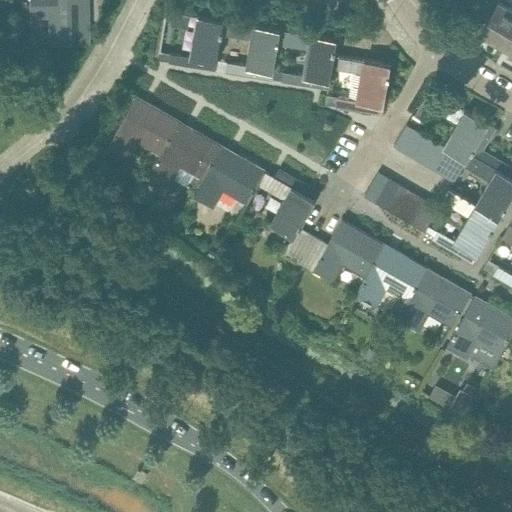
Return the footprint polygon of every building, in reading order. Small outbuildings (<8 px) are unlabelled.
[(87,42),(86,0),(27,0),(28,3),(28,15),(52,15),(52,42),(87,42)] [(504,44),(511,29),(511,7),(499,0),(481,31),(504,44)] [(28,3),(19,3),(19,16),(28,15),(28,3)] [(192,55),(171,51),(170,60),(216,68),(222,33),(223,29),(222,29),(223,18),(199,14),(192,55)] [(278,37),(280,28),(223,18),(222,29),(223,29),(222,33),(253,38),(249,64),(227,61),(226,69),(273,77),(274,68),(278,42),(279,42),(280,38),(278,37)] [(337,37),(280,28),(278,37),(280,38),(279,42),(309,47),(305,74),(284,70),(282,79),(329,87),(333,63),(335,53),(335,52),(336,52),(337,47),(336,47),(337,37)] [(171,51),(160,50),(159,58),(170,60),(171,51)] [(391,62),(335,53),(333,63),(338,64),(337,68),(363,72),(359,99),(337,95),(336,104),(383,112),(389,77),(390,77),(391,72),(390,72),(391,62)] [(274,68),(273,77),(277,78),(282,79),(284,70),(274,68)] [(445,145),(444,147),(446,148),(456,154),(466,159),(470,152),(477,156),(482,149),(495,126),(432,89),(416,115),(424,119),(432,106),(459,122),(445,145)] [(328,94),(327,102),(336,104),(337,95),(328,94)] [(138,139),(161,152),(180,120),(137,95),(108,145),(128,156),(138,139)] [(204,177),(223,145),(180,120),(161,152),(151,170),(171,181),(181,163),(204,177)] [(405,151),(418,129),(407,122),(394,144),(405,151)] [(414,156),(428,134),(418,129),(405,151),(414,156)] [(425,163),(437,140),(428,134),(414,156),(425,163)] [(434,168),(446,148),(444,147),(445,145),(437,140),(425,163),(434,168)] [(259,182),(266,170),(223,145),(204,177),(194,194),(213,206),(224,188),(248,202),(259,182)] [(444,174),(456,154),(446,148),(434,168),(444,174)] [(511,194),(511,166),(482,149),(477,156),(470,152),(466,159),(463,165),(490,180),(476,204),(499,217),(504,209),(505,209),(507,205),(506,204),(511,194)] [(456,154),(444,174),(454,180),(463,165),(466,159),(456,154)] [(320,191),(312,187),(279,168),(275,175),(266,170),(259,182),(286,198),(272,222),(293,234),(284,251),(294,256),(308,231),(301,227),(303,222),(302,222),(320,191)] [(375,199),(389,177),(378,171),(365,193),(375,199)] [(385,205),(398,183),(389,177),(375,199),(385,205)] [(395,211),(408,188),(398,183),(385,205),(395,211)] [(404,216),(418,194),(408,188),(395,211),(404,216)] [(494,225),(499,217),(476,204),(448,188),(441,200),(468,217),(455,239),(438,229),(434,236),(473,260),(491,229),(492,230),(495,226),(494,225)] [(415,222),(428,200),(418,194),(404,216),(415,222)] [(439,206),(428,200),(415,222),(426,228),(439,206)] [(367,275),(385,243),(342,218),(328,242),(318,237),(303,262),(333,279),(343,261),(367,275)] [(511,224),(510,223),(503,235),(511,240),(511,272),(499,264),(495,272),(511,282),(511,224)] [(303,262),(318,237),(308,231),(294,256),(303,262)] [(409,299),(428,267),(385,243),(367,275),(356,293),(376,304),(386,286),(399,294),(390,310),(400,315),(409,299)] [(489,259),(485,266),(490,270),(495,272),(499,264),(489,259)] [(471,292),(428,267),(409,299),(400,315),(399,317),(419,328),(429,310),(453,324),(471,292)] [(511,315),(476,295),(466,312),(447,344),(467,356),(477,338),(501,352),(511,333),(511,315)]
